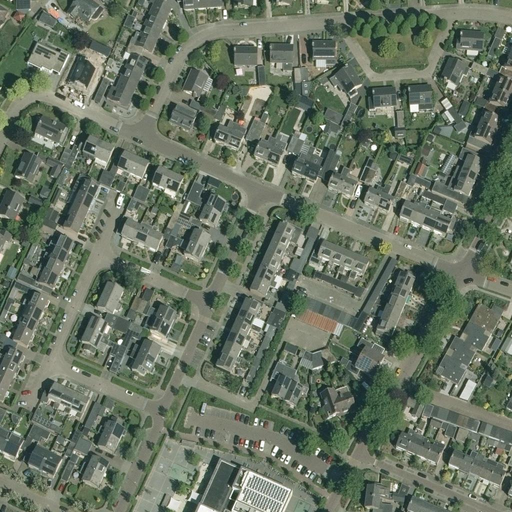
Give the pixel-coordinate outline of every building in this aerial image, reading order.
[(15,12),(30,11),(29,2),(23,2),(22,0),(19,0),(15,0),(16,3),(15,3),(15,12)] [(99,8),(87,0),(77,0),(67,14),(74,20),(75,18),(77,19),(77,18),(78,17),(87,24),(90,20),(91,21),(93,21),(95,21),(96,20),(103,11),(99,8)] [(150,13),(166,20),(171,8),(164,5),(166,0),(151,0),(155,2),(150,13)] [(197,10),(195,0),(176,0),(177,4),(183,3),(184,11),(197,10)] [(195,0),(197,10),(209,9),(208,0),(195,0)] [(220,0),(208,0),(209,9),(221,8),(220,0)] [(251,0),(234,0),(235,8),(244,9),(244,10),(249,10),(249,9),(251,9),(251,0)] [(166,20),(150,13),(145,24),(161,31),(166,20)] [(14,19),(21,23),(25,17),(18,14),(14,19)] [(44,14),(39,24),(53,30),(56,23),(49,19),(50,18),(44,14)] [(161,31),(145,24),(140,35),(156,42),(161,31)] [(491,63),(505,32),(497,29),(493,38),(495,39),(485,60),(491,63)] [(457,41),(456,50),(481,52),(483,35),(461,33),(461,36),(460,36),(459,39),(460,39),(460,41),(457,41)] [(129,44),(127,49),(140,55),(142,50),(151,54),(156,42),(140,35),(136,34),(133,40),(137,41),(135,47),(129,44)] [(313,50),(313,61),(334,61),(334,44),(313,44),(313,47),(311,47),(311,50),(313,50)] [(28,67),(37,72),(42,74),(43,72),(51,76),(52,75),(60,78),(65,68),(69,57),(61,53),(59,55),(37,45),(27,65),(28,67)] [(270,64),(283,64),(283,72),(292,73),(292,48),(270,47),(270,64)] [(140,55),(127,49),(122,60),(128,62),(126,67),(142,74),(147,63),(138,59),(140,55)] [(234,55),(234,66),(256,67),(256,50),(234,50),(234,53),(233,53),(233,55),(234,55)] [(511,58),(509,58),(504,69),(501,68),(499,74),(511,79),(511,58)] [(465,67),(450,60),(441,81),(443,82),(443,83),(445,84),(446,83),(456,87),(459,80),(465,67)] [(488,71),(473,64),(470,70),(485,77),(488,71)] [(98,73),(82,66),(71,87),(88,94),(98,73)] [(142,74),(126,67),(121,78),(137,85),(142,74)] [(266,89),(264,68),(257,68),(259,90),(266,89)] [(346,68),(344,70),(345,71),(329,81),(334,89),(337,87),(340,92),(343,91),(346,97),(347,96),(349,99),(357,95),(354,91),(361,86),(357,81),(349,68),(347,69),(346,68)] [(302,85),(300,70),(293,70),(294,85),(302,85)] [(187,80),(181,96),(199,103),(207,80),(190,74),(187,80)] [(499,81),(494,93),(511,100),(511,86),(510,85),(511,79),(499,74),(496,80),(499,81)] [(121,78),(116,90),(131,97),(137,85),(121,78)] [(101,84),(96,95),(102,98),(107,86),(101,84)] [(116,90),(111,88),(106,99),(110,101),(126,108),(131,97),(116,90)] [(407,95),(408,95),(409,106),(417,105),(431,104),(430,88),(408,90),(408,92),(407,92),(407,95)] [(373,99),(368,99),(369,111),(374,111),(374,109),(395,107),(394,91),(372,92),(373,95),(372,95),(372,97),(373,97),(373,99)] [(486,104),(484,109),(497,114),(499,109),(505,112),(506,110),(508,111),(511,100),(494,93),(489,105),(486,104)] [(299,109),(303,99),(297,97),(293,107),(299,109)] [(347,128),(357,108),(350,105),(349,107),(350,107),(341,125),(347,128)] [(215,120),(217,113),(201,106),(199,112),(202,114),(215,120)] [(217,113),(215,120),(214,121),(220,123),(226,109),(220,107),(217,113)] [(169,123),(189,132),(196,117),(176,108),(169,123)] [(446,112),(456,127),(462,123),(452,108),(446,112)] [(484,116),(479,128),(497,136),(502,124),(500,124),(500,123),(494,120),(497,114),(484,109),(481,115),(484,116)] [(335,113),(331,121),(338,125),(342,117),(335,113)] [(406,139),(403,113),(396,114),(397,129),(393,129),(394,140),(406,139)] [(215,120),(202,114),(199,120),(211,126),(214,120),(214,121),(215,120)] [(69,131),(42,119),(35,135),(62,147),(70,131),(69,131)] [(251,143),(261,122),(254,119),(245,141),(251,143)] [(261,122),(251,143),(257,145),(266,124),(261,122)] [(226,147),(235,125),(229,123),(225,131),(219,129),(214,142),(226,147)] [(328,136),(333,125),(327,123),(322,134),(328,136)] [(462,123),(456,127),(454,128),(458,134),(466,128),(462,123)] [(235,125),(226,147),(237,152),(243,139),(237,136),(240,127),(235,125)] [(497,136),(479,128),(474,139),(471,138),(468,144),(482,150),(484,144),(490,147),(490,146),(492,147),(497,136)] [(276,139),(289,143),(291,136),(279,132),(276,139)] [(292,155),(298,141),(300,136),(295,134),(293,139),(292,138),(286,152),(292,155)] [(82,155),(94,160),(101,145),(94,142),(95,140),(90,138),(88,144),(82,142),(79,149),(78,153),(82,155)] [(266,164),(275,143),(274,143),(275,141),(269,138),(265,148),(259,145),(254,159),(266,164)] [(298,141),(292,155),(298,157),(299,156),(300,157),(298,161),(297,161),(291,174),(303,179),(312,157),(315,150),(303,145),(304,143),(298,141)] [(286,148),(275,143),(266,164),(277,169),(286,148)] [(109,148),(101,145),(94,160),(106,166),(114,149),(110,147),(109,148)] [(424,146),(421,154),(426,156),(430,148),(424,146)] [(463,170),(477,176),(482,164),(475,161),(477,155),(462,149),(458,160),(465,163),(463,170)] [(65,150),(59,163),(64,165),(65,166),(71,152),(65,150)] [(328,170),(334,156),(328,153),(322,167),(328,170)] [(109,174),(103,187),(109,189),(117,171),(123,173),(121,177),(128,179),(129,176),(136,160),(129,157),(129,156),(125,154),(120,164),(115,162),(109,174)] [(64,165),(59,163),(49,159),(48,159),(38,155),(35,161),(45,165),(45,166),(52,169),(49,177),(57,181),(64,165)] [(446,162),(452,165),(456,158),(450,155),(446,162)] [(15,178),(30,185),(40,163),(25,156),(15,178)] [(334,156),(328,170),(334,172),(340,158),(339,158),(335,156),(334,156)] [(403,164),(406,158),(400,156),(398,162),(403,164)] [(64,169),(69,172),(75,159),(69,157),(65,166),(64,169)] [(318,160),(312,157),(303,179),(315,184),(321,171),(314,168),(318,160)] [(143,164),(136,160),(129,176),(141,181),(148,164),(144,162),(143,164)] [(452,165),(446,162),(439,173),(445,176),(452,165)] [(373,164),(370,170),(371,171),(365,185),(371,187),(376,173),(379,166),(373,164)] [(417,164),(411,177),(416,179),(418,180),(423,167),(417,164)] [(371,171),(370,170),(364,168),(359,182),(365,185),(371,171)] [(457,168),(453,179),(473,187),(477,176),(463,170),(457,168)] [(69,172),(64,169),(61,175),(76,182),(72,192),(79,195),(79,196),(93,202),(98,190),(77,181),(79,176),(69,172)] [(164,191),(171,176),(163,172),(164,171),(159,169),(152,186),(164,191)] [(340,194),(347,176),(349,171),(343,169),(339,179),(333,176),(328,190),(340,194)] [(103,187),(109,174),(103,172),(98,184),(103,187)] [(178,179),(171,176),(164,191),(176,197),(183,180),(179,178),(178,179)] [(347,176),(340,194),(351,199),(357,186),(356,186),(358,180),(347,176)] [(411,177),(410,176),(406,186),(412,189),(416,179),(411,177)] [(473,187),(453,179),(448,189),(435,183),(431,192),(452,201),(455,193),(468,199),(473,187)] [(384,190),(376,209),(387,214),(393,201),(387,198),(393,182),(388,180),(386,186),(385,186),(384,190)] [(119,183),(115,192),(121,194),(125,185),(119,183)] [(400,183),(395,197),(401,199),(406,186),(400,183)] [(193,185),(186,202),(195,206),(198,200),(203,189),(193,185)] [(138,202),(144,189),(138,187),(132,199),(138,202)] [(376,209),(384,190),(378,188),(375,194),(370,191),(364,205),(376,209)] [(150,192),(144,189),(138,202),(147,206),(148,204),(145,202),(150,192)] [(57,190),(53,199),(58,201),(62,192),(57,190)] [(432,202),(435,196),(424,192),(422,198),(432,202)] [(0,217),(12,224),(23,202),(7,195),(0,210),(0,217)] [(27,204),(42,211),(45,204),(41,202),(42,199),(36,196),(35,199),(30,197),(27,204)] [(79,196),(73,207),(88,213),(93,202),(79,196)] [(446,201),(435,196),(432,202),(444,207),(446,201)] [(198,207),(220,217),(223,210),(224,211),(226,206),(209,199),(207,204),(201,202),(198,207)] [(131,214),(136,204),(131,201),(126,212),(131,214)] [(446,201),(444,207),(442,211),(453,216),(457,206),(446,201)] [(178,219),(180,214),(183,207),(178,204),(172,217),(178,219)] [(410,224),(418,205),(414,204),(412,207),(405,204),(399,219),(410,224)] [(418,206),(418,205),(410,224),(422,229),(428,214),(417,209),(418,206)] [(73,207),(68,219),(83,225),(88,213),(73,207)] [(203,214),(199,222),(202,223),(216,229),(218,225),(216,225),(220,217),(198,207),(198,208),(200,209),(198,212),(203,214)] [(150,214),(158,217),(160,211),(153,208),(150,214)] [(44,220),(41,226),(55,232),(57,226),(49,222),(51,217),(54,219),(57,212),(48,209),(43,220),(44,220)] [(428,214),(422,229),(433,233),(441,213),(430,209),(428,214)] [(441,213),(433,233),(444,238),(447,231),(451,232),(456,221),(447,218),(446,221),(439,219),(441,213)] [(193,219),(180,214),(178,219),(190,225),(193,219)] [(178,219),(172,217),(162,241),(167,243),(170,237),(172,232),(175,225),(178,219)] [(133,243),(142,224),(141,223),(139,228),(133,225),(134,222),(123,218),(120,224),(126,227),(121,238),(133,243)] [(83,225),(68,219),(66,225),(62,223),(60,228),(63,230),(63,231),(77,237),(83,225)] [(188,231),(190,225),(178,219),(175,225),(181,228),(188,231)] [(142,224),(133,243),(144,248),(153,227),(152,229),(142,224)] [(175,225),(172,232),(178,234),(181,228),(175,225)] [(33,241),(33,242),(39,244),(44,234),(52,237),(55,232),(41,226),(39,231),(38,231),(34,241),(33,241)] [(275,237),(294,246),(296,242),(291,240),(294,233),(279,226),(275,237)] [(153,227),(144,248),(156,253),(162,239),(155,236),(158,230),(153,227)] [(313,229),(304,250),(310,253),(319,232),(313,229)] [(9,243),(11,238),(0,233),(0,253),(5,242),(9,243)] [(211,241),(197,234),(194,233),(189,245),(204,252),(207,244),(209,245),(211,241)] [(170,237),(167,243),(165,249),(171,251),(172,249),(176,247),(179,248),(186,251),(183,257),(200,264),(202,260),(201,259),(204,252),(189,245),(170,237)] [(275,237),(270,248),(287,256),(289,252),(286,251),(289,244),(294,246),(275,237)] [(54,251),(68,257),(73,245),(59,239),(56,246),(52,244),(50,249),(54,251)] [(27,250),(29,243),(23,241),(21,247),(27,250)] [(39,244),(33,242),(31,246),(32,246),(29,254),(33,256),(36,248),(37,248),(39,244)] [(329,264),(335,249),(324,244),(321,250),(315,248),(309,263),(319,267),(322,261),(329,264)] [(270,248),(265,259),(281,266),(283,262),(281,262),(284,255),(287,256),(270,248)] [(329,264),(328,266),(328,265),(327,267),(331,269),(333,266),(340,269),(346,254),(335,249),(329,264)] [(310,253),(304,250),(299,261),(305,264),(310,253)] [(54,251),(49,263),(63,269),(68,257),(54,251)] [(340,269),(339,271),(338,273),(342,275),(343,272),(344,270),(351,273),(357,258),(346,254),(340,269)] [(351,273),(348,279),(353,282),(356,275),(362,278),(369,263),(357,258),(351,273)] [(265,259),(260,270),(274,276),(279,266),(281,266),(265,259)] [(379,281),(385,284),(397,263),(391,260),(379,281)] [(299,261),(294,272),(300,275),(305,264),(299,261)] [(39,271),(39,272),(58,280),(63,269),(49,263),(44,273),(39,271)] [(260,270),(255,281),(271,288),(273,284),(271,284),(274,276),(260,270)] [(58,280),(39,272),(36,279),(37,279),(35,284),(34,284),(34,282),(33,281),(19,275),(17,281),(41,292),(43,288),(52,292),(58,280)] [(294,272),(289,283),(295,285),(300,275),(294,272)] [(321,282),(324,276),(315,272),(312,280),(315,281),(315,280),(321,282)] [(335,280),(324,276),(321,282),(333,287),(335,280)] [(396,288),(409,294),(414,282),(400,276),(395,288),(396,288)] [(335,280),(333,287),(344,291),(346,285),(335,280)] [(271,288),(255,281),(250,292),(269,301),(271,296),(266,294),(269,287),(271,288)] [(385,284),(379,281),(373,291),(380,295),(385,284)] [(25,307),(42,315),(47,303),(38,299),(40,294),(15,283),(13,289),(26,295),(33,298),(31,303),(25,300),(22,306),(25,307)] [(289,283),(284,294),(290,297),(295,285),(289,283)] [(105,291),(102,298),(118,305),(123,293),(106,285),(104,290),(105,291)] [(143,298),(154,301),(158,289),(147,285),(143,298)] [(357,289),(346,285),(344,291),(354,296),(353,297),(360,300),(365,290),(358,287),(357,289)] [(395,288),(390,299),(405,305),(409,294),(396,288),(395,288)] [(380,295),(373,291),(368,302),(374,305),(380,295)] [(292,304),(298,307),(303,296),(297,293),(292,304)] [(281,301),(287,304),(290,297),(284,294),(281,301)] [(118,305),(102,298),(99,305),(98,304),(95,309),(112,317),(115,311),(117,312),(119,312),(121,306),(118,305)] [(142,301),(141,301),(135,298),(129,310),(136,313),(142,301)] [(307,311),(311,300),(306,298),(302,309),(307,311)] [(6,304),(3,311),(7,313),(11,305),(13,306),(15,302),(8,299),(6,303),(6,304)] [(390,299),(386,310),(400,316),(405,305),(390,299)] [(311,300),(307,311),(312,313),(316,303),(311,300)] [(145,308),(147,304),(142,301),(136,313),(142,316),(145,308)] [(245,302),(240,313),(255,320),(258,322),(260,319),(259,316),(257,315),(260,308),(245,302)] [(374,305),(368,302),(362,312),(368,316),(374,305)] [(316,303),(312,313),(317,315),(321,305),(316,303)] [(277,304),(274,309),(286,314),(288,309),(285,307),(279,305),(277,304)] [(480,304),(469,324),(491,336),(501,315),(491,310),(480,304)] [(494,304),(491,310),(501,315),(504,310),(494,304)] [(326,307),(321,305),(317,315),(322,317),(326,307)] [(42,315),(25,307),(20,318),(23,320),(37,326),(42,315)] [(332,309),(326,307),(322,317),(327,319),(332,309)] [(150,309),(145,308),(142,316),(148,318),(170,328),(173,321),(175,321),(177,317),(160,309),(158,313),(150,309)] [(286,314),(274,309),(272,314),(274,316),(270,326),(275,329),(278,330),(286,314)] [(300,322),(304,311),(299,309),(294,320),(300,322)] [(337,311),(332,309),(327,319),(332,321),(337,311)] [(400,316),(386,310),(381,321),(396,327),(400,316)] [(304,311),(300,322),(306,324),(310,313),(304,311)] [(342,313),(337,311),(332,321),(337,323),(342,313)] [(355,321),(351,329),(351,330),(355,332),(356,330),(362,333),(366,327),(363,326),(368,316),(362,312),(356,322),(355,321)] [(240,313),(235,324),(250,331),(251,331),(253,327),(252,326),(255,320),(240,313)] [(316,316),(310,313),(306,324),(311,327),(316,316)] [(342,313),(337,323),(342,326),(347,315),(342,313)] [(347,315),(342,326),(351,329),(355,321),(356,319),(347,315)] [(316,316),(311,327),(317,329),(321,318),(316,316)] [(170,328),(148,318),(145,324),(152,327),(149,333),(166,341),(168,336),(166,336),(170,328)] [(327,320),(321,318),(317,329),(322,331),(327,320)] [(129,330),(131,325),(118,319),(115,324),(129,330)] [(37,326),(23,320),(20,326),(16,324),(13,330),(18,331),(18,332),(32,338),(37,326)] [(86,332),(107,341),(109,337),(104,335),(107,327),(90,320),(88,325),(89,325),(86,332)] [(327,320),(322,331),(328,333),(332,322),(327,320)] [(396,327),(381,321),(375,335),(384,338),(385,335),(391,338),(396,327)] [(332,322),(328,333),(333,336),(337,325),(332,322)] [(129,330),(115,324),(113,330),(126,336),(129,330)] [(250,331),(235,324),(230,335),(245,342),(249,344),(251,339),(247,338),(250,331)] [(459,341),(477,351),(481,353),(491,336),(469,324),(459,341)] [(143,330),(131,325),(129,330),(141,336),(143,330)] [(343,327),(337,325),(333,336),(338,338),(343,327)] [(270,326),(265,338),(271,340),(275,329),(270,326)] [(129,330),(126,336),(138,341),(141,336),(129,330)] [(32,338),(18,332),(12,343),(26,349),(32,338)] [(107,341),(86,332),(83,340),(82,339),(80,344),(85,346),(83,351),(93,355),(95,351),(97,351),(100,344),(107,348),(112,350),(109,356),(115,359),(121,347),(109,342),(107,342),(107,341)] [(230,335),(226,346),(240,352),(245,342),(230,335)] [(265,338),(260,348),(266,351),(271,340),(265,338)] [(477,351),(459,341),(455,339),(445,357),(467,369),(477,351)] [(511,355),(511,354),(511,340),(507,339),(501,350),(511,355)] [(360,359),(380,370),(380,368),(379,368),(384,360),(370,352),(373,347),(361,340),(357,348),(364,352),(360,359)] [(136,354),(154,363),(158,355),(159,356),(161,351),(144,344),(142,349),(139,348),(136,354)] [(292,347),(287,345),(284,352),(289,354),(292,347)] [(240,352),(226,346),(221,357),(239,365),(240,361),(237,359),(240,352)] [(115,359),(109,372),(116,375),(126,350),(121,347),(115,359)] [(260,348),(255,359),(261,362),(266,351),(260,348)] [(320,353),(325,367),(337,362),(327,350),(320,353)] [(0,362),(17,370),(23,358),(9,352),(6,359),(0,356),(0,362)] [(304,353),(302,359),(312,363),(312,356),(305,352),(304,353)] [(154,363),(136,354),(132,353),(131,355),(131,357),(131,359),(136,362),(132,372),(144,377),(146,373),(152,376),(152,375),(154,370),(152,369),(154,363)] [(312,356),(312,363),(312,371),(325,367),(320,353),(312,356)] [(239,365),(221,357),(216,368),(230,375),(235,363),(238,365),(239,365)] [(467,369),(445,357),(435,374),(457,386),(467,369)] [(261,362),(255,359),(250,370),(257,373),(261,362)] [(380,370),(360,359),(356,366),(349,362),(345,370),(357,377),(359,372),(373,379),(377,371),(378,372),(380,370)] [(17,370),(0,362),(0,370),(0,375),(12,381),(17,370)] [(283,403),(291,385),(284,382),(288,374),(275,369),(270,380),(278,383),(271,397),(283,402),(283,403)] [(257,373),(250,370),(245,381),(252,385),(257,373)] [(0,375),(0,389),(7,393),(12,381),(0,375)] [(488,388),(493,380),(487,377),(482,385),(488,388)] [(476,385),(468,380),(459,399),(467,401),(476,385)] [(291,385),(283,403),(295,408),(301,394),(306,396),(308,390),(298,386),(297,389),(291,386),(291,385)] [(60,407),(66,392),(54,387),(51,394),(45,392),(40,402),(47,405),(48,401),(54,404),(52,409),(58,411),(59,406),(60,407)] [(334,393),(342,416),(355,411),(352,403),(351,403),(346,389),(334,393)] [(77,397),(66,392),(60,407),(66,409),(63,414),(68,416),(70,411),(71,411),(77,397)] [(342,416),(334,393),(333,392),(320,396),(325,408),(324,408),(327,419),(341,414),(342,416)] [(89,402),(77,397),(71,411),(77,414),(75,418),(80,421),(89,402)] [(411,416),(419,419),(424,406),(417,403),(411,416)] [(95,404),(84,428),(90,431),(101,407),(95,404)] [(429,420),(433,408),(425,405),(421,417),(429,420)] [(101,407),(97,416),(102,418),(106,409),(101,407)] [(435,419),(439,409),(433,407),(430,418),(435,419)] [(439,409),(435,419),(440,421),(444,411),(439,409)] [(36,411),(31,422),(37,425),(42,414),(36,411)] [(444,411),(440,421),(445,423),(449,412),(444,411)] [(449,412),(445,423),(451,425),(454,414),(449,412)] [(26,424),(30,418),(22,413),(18,420),(26,424)] [(459,416),(454,414),(451,425),(456,427),(459,416)] [(459,416),(456,427),(461,428),(465,418),(459,416)] [(469,419),(465,418),(461,428),(466,430),(469,419)] [(474,421),(469,419),(466,430),(471,432),(474,421)] [(442,424),(431,420),(429,426),(440,430),(442,424)] [(479,423),(474,421),(471,432),(476,433),(479,423)] [(483,435),(487,425),(482,423),(478,434),(483,435)] [(108,425),(103,436),(118,443),(121,436),(123,437),(125,432),(108,425)] [(487,425),(483,435),(488,437),(492,427),(487,425)] [(32,441),(33,441),(39,429),(33,426),(27,438),(32,441)] [(448,426),(444,437),(452,440),(456,429),(448,426)] [(497,429),(492,427),(488,437),(493,439),(497,429)] [(39,429),(33,441),(38,444),(41,439),(47,442),(50,434),(39,429)] [(497,429),(493,439),(499,441),(502,430),(497,429)] [(471,441),(474,435),(459,430),(455,442),(463,444),(465,439),(471,441)] [(502,430),(499,441),(504,443),(508,432),(502,430)] [(0,453),(3,455),(12,437),(0,431),(0,453)] [(75,431),(70,443),(76,446),(76,445),(79,439),(81,434),(75,431)] [(406,453),(414,435),(414,434),(410,432),(408,438),(401,435),(398,442),(397,441),(395,442),(393,446),(394,448),(396,448),(395,449),(406,453)] [(414,435),(406,453),(416,458),(424,439),(414,435)] [(480,437),(474,435),(471,441),(478,443),(480,437)] [(118,443),(103,436),(97,448),(114,456),(116,452),(115,451),(118,443)] [(20,451),(24,443),(12,437),(3,455),(15,461),(20,451)] [(79,439),(76,445),(89,451),(92,445),(79,439)] [(424,439),(416,458),(426,462),(432,448),(426,446),(428,441),(424,439)] [(76,446),(70,443),(64,457),(70,459),(74,451),(76,446)] [(434,443),(432,448),(426,462),(437,466),(445,447),(434,443)] [(494,443),(492,448),(503,452),(505,446),(494,443)] [(76,445),(76,446),(74,451),(86,457),(89,451),(76,445)] [(511,448),(505,446),(503,452),(509,454),(508,458),(510,459),(507,467),(511,468),(511,448)] [(41,474),(49,456),(37,450),(28,468),(41,474)] [(458,471),(464,458),(454,453),(448,467),(458,471)] [(464,458),(458,471),(469,476),(477,455),(471,453),(469,460),(464,458)] [(484,458),(477,455),(469,476),(479,480),(487,460),(484,459),(484,458)] [(49,456),(41,474),(53,480),(62,462),(49,456)] [(82,469),(103,478),(106,471),(107,471),(109,467),(90,458),(88,463),(84,465),(82,469)] [(497,465),(487,460),(479,480),(489,484),(497,465)] [(69,463),(60,481),(66,484),(75,465),(69,463)] [(284,511),(292,495),(220,463),(220,464),(219,463),(219,464),(220,464),(213,480),(212,479),(211,480),(213,480),(206,495),(205,494),(205,495),(206,495),(199,510),(198,509),(198,510),(199,510),(198,511),(284,511)] [(497,465),(489,484),(499,489),(505,475),(501,473),(504,467),(497,465)] [(103,478),(82,469),(79,475),(84,477),(82,483),(99,491),(101,486),(99,486),(103,478)] [(366,499),(388,502),(389,491),(375,489),(375,486),(368,485),(368,488),(367,488),(366,499)] [(406,497),(410,489),(401,485),(397,495),(392,494),(391,502),(395,503),(395,504),(403,505),(405,497),(406,497)] [(172,490),(166,495),(178,507),(184,502),(172,490)] [(388,502),(366,499),(365,509),(382,511),(381,511),(392,511),(393,507),(381,506),(382,501),(388,502)] [(420,511),(423,505),(413,500),(407,511),(420,511)]
